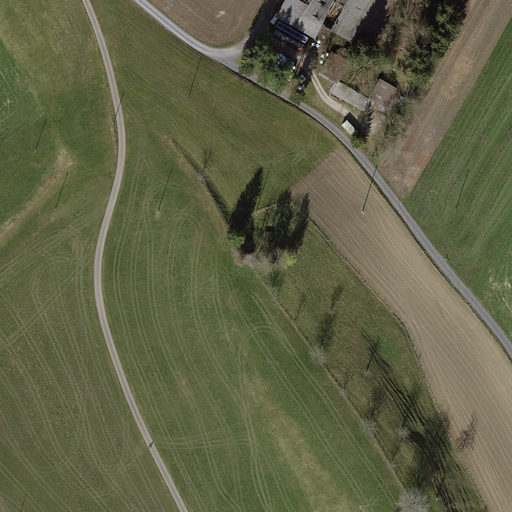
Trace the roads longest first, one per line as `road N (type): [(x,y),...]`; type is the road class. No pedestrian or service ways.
road 1 (unclassified): [(84,0),(121,138),(99,245),(98,304),(129,400),(184,511)]
road 2 (track): [(214,56),(343,137),(511,352)]
